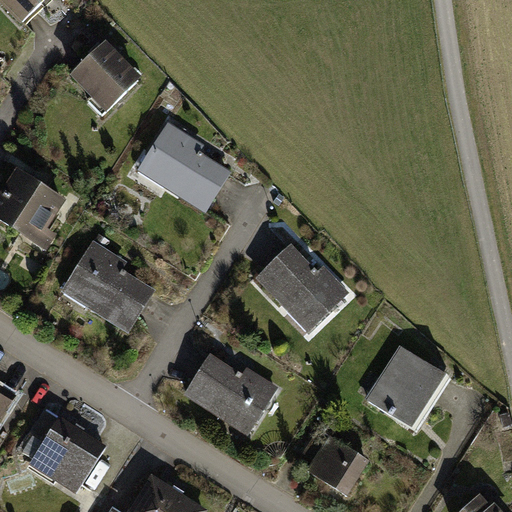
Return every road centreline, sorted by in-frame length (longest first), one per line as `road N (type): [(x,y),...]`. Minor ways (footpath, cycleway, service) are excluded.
road 1 (residential): [(511,360),(443,0)]
road 2 (residential): [(288,511),(0,324)]
